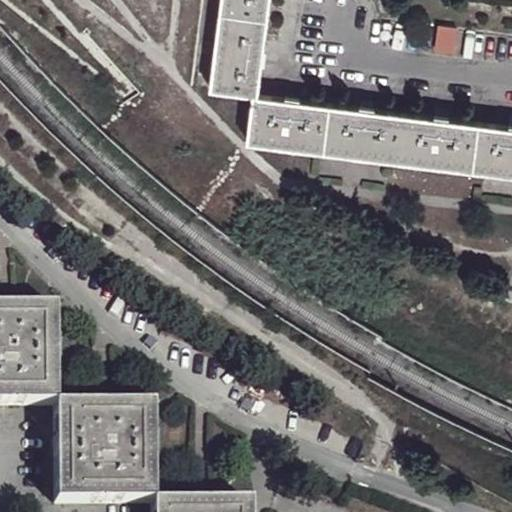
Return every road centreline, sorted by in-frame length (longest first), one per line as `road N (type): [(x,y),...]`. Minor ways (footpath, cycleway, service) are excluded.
road 1 (unclassified): [(459,511),(280,434),(194,383),(0,217)]
road 2 (unclassified): [(328,0),(340,53),(511,75)]
